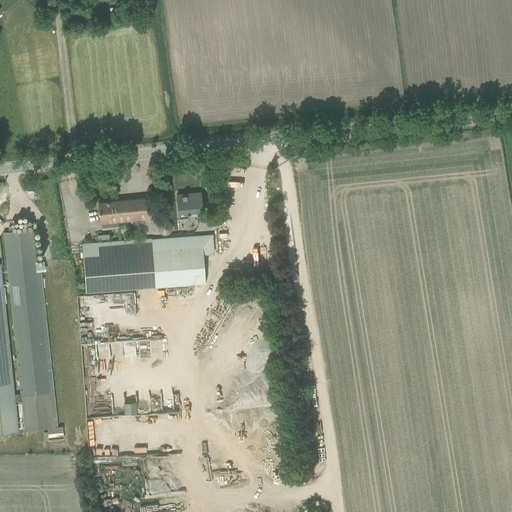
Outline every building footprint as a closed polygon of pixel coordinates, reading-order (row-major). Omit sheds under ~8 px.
[(202,216),(200,192),(176,195),(178,219),(189,218),(188,211),(196,210),(196,217),(202,216)] [(98,203),(99,213),(100,223),(147,218),(145,198),(98,203)] [(209,219),(218,219),(218,218),(217,210),(208,211),(209,219)] [(14,394),(0,266),(0,432),(18,431),(15,402),(21,402),(24,431),(47,428),(47,434),(63,432),(62,426),(53,427),(49,393),(32,229),(3,232),(20,394),(14,394)] [(202,254),(213,253),(212,235),(151,239),(151,238),(81,243),(84,292),(205,283),(202,254)]
